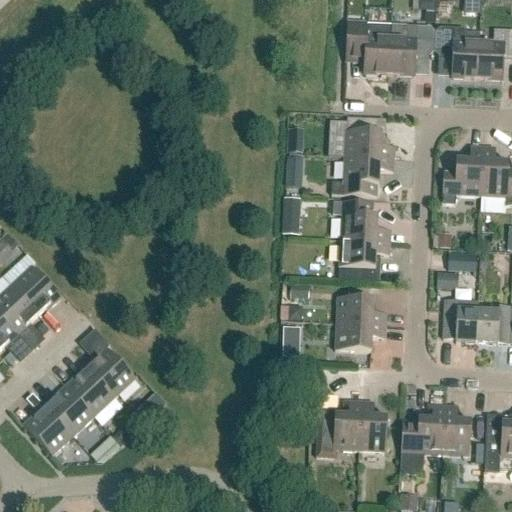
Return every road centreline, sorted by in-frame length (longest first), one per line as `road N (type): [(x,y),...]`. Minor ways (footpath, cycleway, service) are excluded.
road 1 (residential): [(511,382),(438,378),(415,354),(427,118)]
road 2 (residential): [(243,511),(216,487),(187,477),(104,485)]
